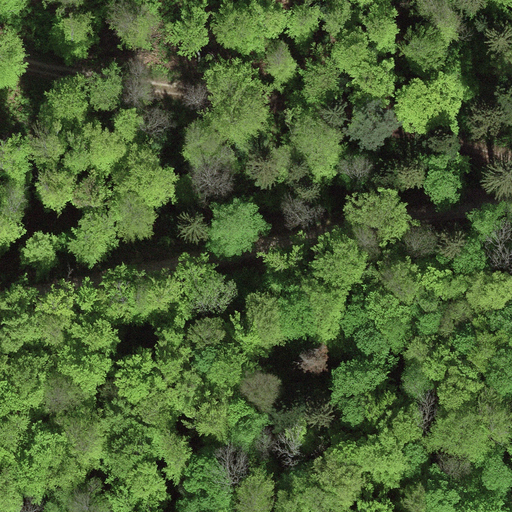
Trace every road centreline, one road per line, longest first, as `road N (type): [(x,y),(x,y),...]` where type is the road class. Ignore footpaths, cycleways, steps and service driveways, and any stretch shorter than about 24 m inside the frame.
road 1 (track): [(0,53),(325,112),(511,160)]
road 2 (track): [(0,299),(511,205)]
